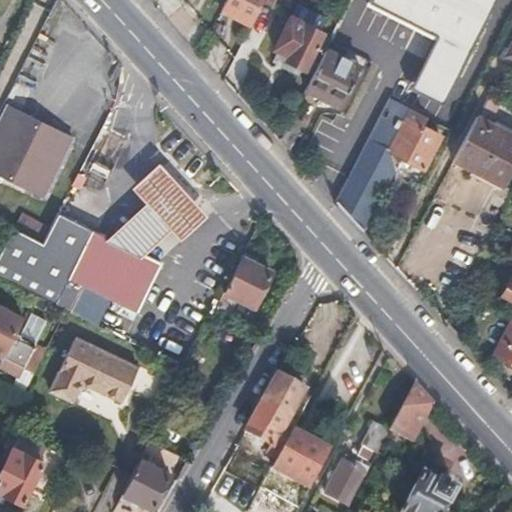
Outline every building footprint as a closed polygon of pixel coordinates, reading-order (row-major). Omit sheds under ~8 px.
[(272,8),(276,0),(227,0),(221,11),(250,26),(263,3),(272,8)] [(280,12),(286,0),(276,0),(272,8),(280,12)] [(441,96),(490,0),(371,0),(438,34),(413,82),(441,96)] [(303,71),(321,36),(289,19),(272,50),(285,57),(283,61),(303,71)] [(349,116),(370,77),(324,54),(304,92),(349,116)] [(363,231),(396,167),(392,154),(389,150),(406,118),(408,114),(389,103),(337,202),(363,231)] [(0,174),(47,198),(75,140),(9,107),(0,125),(0,174)] [(501,183),(511,162),(511,132),(477,114),(454,159),(501,183)] [(423,168),(440,135),(406,118),(389,150),(423,168)] [(289,150),(300,130),(288,123),(279,140),(289,150)] [(117,135),(103,127),(82,173),(96,180),(104,185),(127,141),(117,135)] [(188,226),(202,213),(153,162),(140,174),(128,185),(146,204),(127,223),(112,237),(145,254),(158,242),(170,230),(177,237),(188,226)] [(83,188),(90,177),(82,173),(76,184),(83,188)] [(88,226),(62,212),(46,244),(15,228),(0,255),(0,277),(50,302),(88,226)] [(133,319),(161,264),(112,237),(88,226),(50,302),(69,311),(83,283),(119,301),(115,310),(133,319)] [(253,307),(270,272),(239,257),(219,299),(226,302),(229,295),(253,307)] [(37,368),(51,340),(40,335),(43,328),(0,306),(0,355),(3,356),(0,362),(0,365),(20,376),(26,363),(37,368)] [(511,362),(511,326),(497,355),(511,362)] [(122,400),(139,367),(78,337),(52,389),(75,401),(84,382),(122,400)] [(291,419),(307,391),(278,375),(262,403),(291,419)] [(411,445),(433,403),(414,383),(389,433),(411,445)] [(275,448),(291,419),(262,403),(246,432),(275,448)] [(377,455),(389,433),(372,424),(361,446),(377,455)] [(309,487),(330,449),(293,430),(272,467),(309,487)] [(47,495),(67,456),(22,433),(0,477),(0,492),(23,503),(31,487),(47,495)] [(150,508),(168,475),(146,464),(150,456),(143,452),(131,475),(123,494),(150,508)] [(349,507),(367,475),(353,467),(356,461),(345,456),(325,494),(349,507)] [(402,511),(441,511),(453,490),(439,482),(436,483),(422,475),(402,511)] [(219,511),(232,511),(238,506),(214,488),(205,501),(219,511)]
